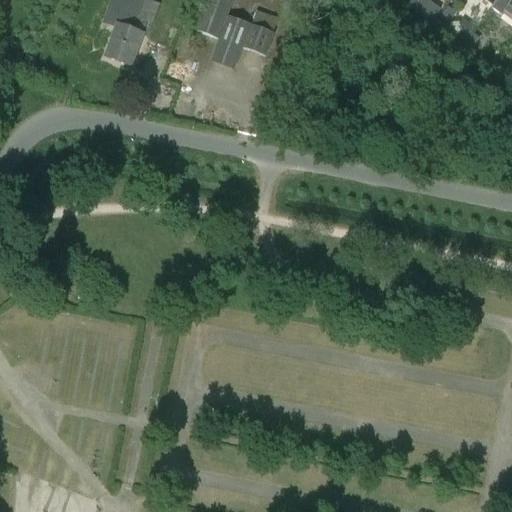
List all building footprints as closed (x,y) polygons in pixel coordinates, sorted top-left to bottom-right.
[(111,0),(110,5),(104,23),(119,28),(107,60),(131,70),(142,39),(143,39),(135,36),(147,2),(141,0),(111,0)] [(207,0),(197,32),(219,40),(227,18),(233,0),(207,0)] [(479,0),(492,9),(498,0),(479,0)] [(511,0),(498,0),(492,9),(501,17),(511,24),(511,0)] [(424,19),(430,24),(440,10),(434,5),(424,19)] [(243,49),(266,57),(277,28),(254,19),(243,49)] [(36,258),(27,281),(43,286),(51,264),(36,258)]
